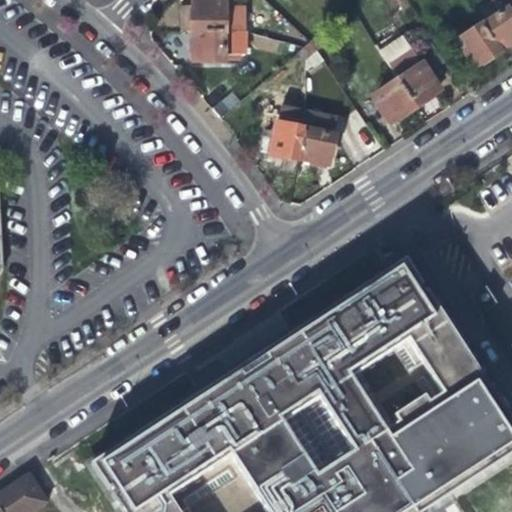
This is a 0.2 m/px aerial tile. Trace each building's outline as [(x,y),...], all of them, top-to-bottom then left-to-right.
[(472,16),(481,30),(495,54),(510,44),(511,42),(511,27),(504,14),(502,14),(494,2),(472,16)] [(179,34),(193,34),(221,34),(233,34),(233,12),(221,11),(221,7),(192,6),(192,10),(179,9),(179,34)] [(483,62),(495,54),(481,30),(456,45),(472,69),(483,62)] [(221,34),(193,34),(193,63),(204,63),(236,63),(236,58),(244,58),(244,36),(233,34),(221,34)] [(378,54),(397,85),(413,109),(427,100),(437,93),(399,39),(378,54)] [(314,40),(307,44),(314,54),(320,49),(314,40)] [(308,58),(314,54),(307,44),(302,49),(308,58)] [(302,62),(308,58),(302,49),(296,54),(302,62)] [(401,117),(413,109),(397,85),(373,101),(389,125),(401,117)] [(220,117),(241,105),(233,92),(213,105),(220,117)] [(298,160),(299,160),(306,131),(293,128),(296,116),(281,113),(272,155),(274,155),(273,159),(271,169),(295,175),(298,160)] [(310,119),(306,131),(299,160),(317,164),(327,167),(334,138),(330,137),(333,124),(310,119)] [(511,511),(511,426),(408,264),(92,465),(122,511),(405,511),(444,486),(460,511),(511,511)] [(25,480),(0,496),(0,511),(32,511),(42,506),(25,480)]
